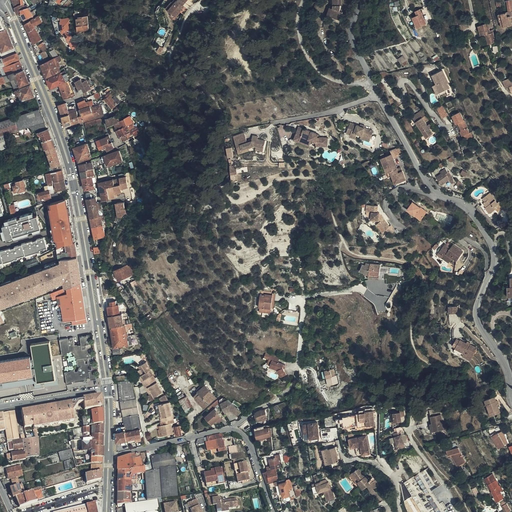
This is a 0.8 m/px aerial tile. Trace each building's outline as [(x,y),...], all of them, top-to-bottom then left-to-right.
[(22,0),(23,0),(17,4),(20,10),(24,9),(23,7),(26,5),(24,0),(22,0)] [(179,13),(186,2),(183,1),(179,0),(172,0),(168,7),(179,13)] [(331,4),(329,12),(340,15),(342,7),(339,6),(340,3),(340,2),(340,1),(340,0),(332,0),(332,4),(331,4)] [(501,24),(511,23),(511,0),(510,0),(511,10),(502,10),(501,8),(499,8),(499,18),(501,18),(501,24)] [(33,8),(30,3),(26,5),(23,7),(24,9),(25,13),(27,16),(34,12),(34,13),(36,13),(35,12),(33,8)] [(421,8),(415,10),(417,15),(412,16),(417,27),(428,23),(421,8)] [(89,12),(84,12),(84,13),(80,13),(78,13),(79,26),(89,26),(89,12)] [(40,14),(34,16),(35,22),(44,19),(41,13),(40,14)] [(72,27),(73,26),(71,13),(68,13),(68,16),(62,17),(63,21),(64,27),(67,35),(74,32),(72,27)] [(30,19),(27,21),(29,28),(36,24),(35,22),(34,16),(30,19)] [(488,20),(478,23),(481,34),(486,33),(488,41),(496,39),(493,28),(490,28),(488,20)] [(36,24),(29,28),(32,35),(40,30),(41,29),(39,27),(38,28),(36,24)] [(4,47),(15,42),(7,27),(0,29),(0,42),(2,42),(4,47)] [(40,30),(32,35),(34,40),(43,36),(40,30)] [(45,48),(47,47),(48,46),(45,39),(39,41),(43,49),(45,48)] [(0,54),(17,48),(15,42),(4,47),(0,48),(0,54)] [(0,62),(4,61),(20,55),(17,48),(0,54),(0,62)] [(48,74),(61,68),(60,66),(61,65),(59,59),(62,58),(59,52),(51,57),(49,58),(45,59),(43,61),(48,74)] [(8,70),(23,65),(20,56),(4,62),(7,70),(8,70)] [(10,75),(13,83),(29,77),(23,65),(8,70),(10,75)] [(448,80),(449,80),(444,69),(434,74),(438,83),(435,84),(439,95),(442,94),(441,92),(451,87),(449,83),(448,80)] [(0,78),(10,75),(8,70),(7,70),(0,72),(0,78)] [(60,81),(66,78),(63,71),(49,76),(52,84),(60,81)] [(80,92),(83,90),(89,88),(90,87),(86,78),(82,79),(81,76),(75,79),(80,92)] [(73,93),(66,78),(60,81),(65,96),(73,93)] [(18,99),(35,94),(30,81),(14,87),(18,99)] [(116,96),(112,90),(105,94),(112,104),(117,100),(115,97),(116,96)] [(74,120),(81,118),(79,113),(75,101),(70,104),(72,109),(70,110),(74,120)] [(63,112),(70,110),(68,102),(60,104),(63,112)] [(107,112),(106,105),(102,105),(101,102),(92,104),(93,108),(83,112),(79,113),(81,118),(87,117),(104,112),(104,113),(107,112)] [(93,108),(92,104),(92,103),(82,107),(83,112),(93,108)] [(442,117),(449,114),(444,104),(438,107),(442,117)] [(35,127),(47,123),(44,114),(43,114),(41,108),(40,109),(39,106),(24,111),(3,118),(0,118),(0,147),(5,147),(5,146),(7,143),(4,132),(29,123),(32,128),(35,127)] [(423,109),(419,111),(421,114),(415,118),(426,136),(433,132),(430,127),(432,126),(431,125),(433,124),(431,122),(428,124),(426,122),(430,119),(426,111),(425,111),(423,109)] [(66,123),(74,120),(70,110),(63,112),(66,123)] [(121,117),(118,111),(112,114),(107,114),(109,122),(116,119),(121,117)] [(133,119),(130,112),(121,117),(116,119),(117,122),(122,120),(124,123),(128,121),(132,119),(133,119)] [(463,136),(471,133),(461,112),(454,116),(458,124),(459,123),(463,131),(461,132),(463,136)] [(135,128),(132,119),(128,121),(131,127),(132,130),(129,132),(128,133),(127,134),(127,135),(131,133),(131,135),(135,132),(134,128),(135,128)] [(297,120),(294,126),(299,128),(296,134),(306,140),(309,135),(312,137),(313,141),(319,141),(319,138),(325,138),(324,132),(315,133),(313,131),(314,128),(297,120)] [(373,129),(365,126),(360,124),(350,120),(346,130),(350,131),(350,133),(355,135),(356,134),(360,135),(361,133),(370,136),(373,129)] [(131,127),(128,121),(124,123),(119,126),(121,132),(131,127)] [(42,138),(52,135),(48,125),(38,129),(41,138),(42,138)] [(132,130),(131,127),(121,132),(123,137),(127,135),(127,134),(128,133),(129,132),(132,130)] [(254,143),(257,143),(264,145),(266,138),(258,136),(259,133),(253,132),(253,136),(252,137),(248,139),(248,137),(246,129),(235,132),(239,149),(250,146),(249,144),(254,143)] [(106,145),(107,147),(107,148),(114,145),(113,141),(110,142),(108,134),(98,137),(101,146),(106,145)] [(54,143),(52,135),(42,138),(45,146),(46,145),(54,143)] [(76,151),(89,147),(87,140),(74,145),(76,151)] [(53,168),(61,166),(60,161),(55,144),(46,147),(53,168)] [(402,152),(400,144),(391,148),(392,151),(394,156),(402,152)] [(79,158),(91,154),(89,147),(76,151),(79,158)] [(108,162),(123,158),(121,148),(120,148),(102,153),(104,158),(107,157),(108,162)] [(395,161),(394,156),(392,151),(382,155),(387,170),(391,169),(394,177),(405,173),(402,164),(401,165),(399,160),(395,161)] [(94,163),(93,158),(80,161),(82,167),(94,165),(94,164),(94,163)] [(94,165),(82,167),(83,174),(96,172),(94,165)] [(54,178),(64,176),(62,168),(61,166),(53,168),(50,168),(52,178),(54,178)] [(446,185),(456,178),(452,171),(451,172),(449,168),(444,171),(445,174),(440,177),(446,185)] [(96,172),(83,174),(85,186),(96,184),(94,179),(97,178),(96,172)] [(24,181),(23,175),(16,177),(17,180),(13,182),(15,186),(18,186),(19,187),(25,186),(24,182),(24,181)] [(66,184),(64,176),(54,178),(56,187),(66,184)] [(108,184),(115,183),(114,176),(100,180),(101,186),(108,184)] [(110,195),(116,194),(115,190),(117,190),(115,183),(108,184),(110,195)] [(103,197),(110,195),(108,184),(101,186),(103,197)] [(49,186),(37,189),(39,194),(44,193),(45,195),(51,194),(49,186)] [(51,191),(52,198),(59,196),(57,189),(51,191)] [(88,202),(98,200),(96,193),(95,194),(90,190),(86,190),(88,202)] [(481,197),(484,201),(485,200),(488,204),(487,205),(491,210),(494,207),(496,210),(502,207),(503,207),(504,206),(504,205),(505,204),(500,198),(499,199),(491,190),(481,197)] [(68,207),(66,196),(43,202),(44,206),(51,204),(53,212),(68,207)] [(126,210),(125,199),(116,200),(118,214),(116,214),(116,216),(115,220),(118,221),(121,215),(122,215),(126,210)] [(103,205),(102,204),(101,200),(98,200),(88,202),(90,213),(100,211),(98,206),(103,205)] [(425,210),(412,200),(406,208),(420,218),(425,210)] [(485,200),(484,201),(482,202),(491,214),(496,210),(494,207),(491,210),(487,205),(488,204),(485,200)] [(382,232),(386,229),(389,226),(378,214),(378,212),(376,212),(376,205),(366,204),(366,211),(370,212),(370,219),(377,219),(379,221),(376,224),(382,232)] [(104,210),(100,211),(90,213),(92,221),(103,219),(102,218),(105,218),(104,210)] [(2,229),(4,239),(33,232),(42,230),(38,214),(34,215),(33,212),(20,215),(21,216),(5,219),(6,224),(3,224),(4,229),(2,229)] [(499,219),(502,225),(508,223),(505,216),(499,219)] [(93,228),(94,230),(101,228),(104,227),(103,219),(92,221),(93,228)] [(389,226),(386,229),(390,234),(394,230),(390,225),(389,226)] [(45,238),(0,250),(0,262),(48,249),(45,238)] [(68,254),(76,253),(74,239),(65,240),(64,240),(65,242),(66,242),(68,254)] [(57,256),(68,254),(66,242),(65,242),(64,240),(56,246),(57,256)] [(447,241),(441,249),(447,253),(445,256),(451,261),(454,256),(458,259),(466,250),(455,242),(453,245),(447,241)] [(78,264),(76,253),(68,254),(57,256),(59,267),(78,264)] [(374,264),(374,261),(369,261),(369,263),(361,260),(359,267),(362,269),(367,271),(367,273),(367,275),(378,277),(378,271),(379,265),(374,264)] [(120,263),(114,266),(119,276),(129,272),(125,262),(120,264),(120,263)] [(61,290),(52,293),(52,295),(60,294),(64,318),(71,317),(72,322),(87,319),(81,282),(61,290)] [(258,296),(260,296),(271,297),(269,288),(269,284),(265,284),(265,283),(257,284),(258,296)] [(108,312),(119,310),(117,300),(115,301),(114,297),(108,298),(109,302),(106,302),(108,312)] [(119,310),(108,312),(110,323),(123,321),(121,309),(119,310)] [(123,321),(110,323),(113,343),(130,340),(128,332),(127,332),(126,328),(125,328),(124,321),(123,321)] [(76,359),(92,355),(92,353),(90,353),(90,352),(92,352),(91,348),(90,348),(89,343),(90,343),(90,337),(80,339),(81,345),(78,345),(78,344),(74,345),(74,340),(64,341),(66,354),(66,353),(67,353),(68,352),(70,352),(74,355),(75,356),(76,357),(76,359)] [(474,353),(477,347),(472,341),(471,342),(467,339),(463,337),(463,339),(462,340),(461,340),(456,338),(453,342),(456,343),(455,347),(467,354),(469,350),(474,353)] [(287,365),(288,364),(286,364),(287,360),(281,358),(282,353),(267,350),(266,355),(271,356),(270,362),(273,362),(272,364),(281,366),(285,373),(290,370),(287,365)] [(32,355),(0,359),(0,386),(35,383),(32,355)] [(94,365),(92,355),(76,359),(77,359),(78,367),(81,366),(81,367),(80,368),(79,368),(78,369),(78,370),(77,372),(76,372),(74,372),(74,370),(71,370),(70,371),(68,372),(65,372),(67,385),(73,384),(72,382),(74,381),(75,382),(83,381),(83,382),(88,381),(87,377),(90,376),(90,378),(91,379),(91,380),(96,379),(95,370),(90,371),(92,371),(92,370),(93,369),(93,368),(92,367),(92,366),(91,366),(90,366),(94,365)] [(142,376),(151,371),(152,370),(145,358),(137,362),(138,366),(141,370),(139,371),(142,376)] [(142,381),(153,374),(151,371),(142,376),(140,378),(142,381)] [(161,388),(153,374),(142,381),(144,385),(147,383),(150,389),(153,393),(161,388)] [(119,397),(134,396),(133,387),(131,376),(116,377),(118,397),(119,397)] [(198,384),(195,386),(196,387),(192,390),(195,394),(204,405),(215,394),(204,381),(199,385),(198,384)] [(82,397),(80,397),(80,403),(84,402),(85,409),(102,406),(101,393),(82,395),(82,397)] [(180,398),(186,411),(195,407),(189,394),(180,398)] [(493,400),(494,399),(492,394),(482,398),(484,402),(488,411),(493,409),(494,412),(496,411),(495,402),(494,402),(493,400)] [(125,427),(139,425),(138,420),(136,410),(137,410),(134,396),(119,397),(121,408),(124,422),(125,427)] [(80,397),(37,407),(38,421),(38,427),(75,420),(73,411),(79,403),(80,403),(80,397)] [(161,418),(173,415),(169,397),(158,400),(160,407),(161,413),(160,414),(161,418)] [(220,401),(225,410),(231,408),(238,414),(242,410),(239,407),(228,398),(220,401)] [(274,405),(275,412),(284,411),(283,403),(274,405)] [(205,414),(212,421),(220,413),(217,410),(218,409),(214,405),(205,414)] [(395,418),(397,418),(402,418),(402,413),(406,413),(406,405),(402,405),(402,409),(395,409),(395,418)] [(37,407),(21,411),(25,428),(33,426),(33,429),(34,432),(35,431),(35,432),(37,432),(36,427),(38,427),(38,421),(37,407)] [(366,409),(362,409),(361,411),(361,415),(362,423),(375,421),(373,407),(366,407),(366,409)] [(268,416),(266,408),(257,411),(260,419),(268,416)] [(83,427),(89,426),(89,424),(92,424),(103,422),(102,409),(92,410),(92,414),(82,416),(83,427)] [(0,428),(5,428),(8,441),(19,439),(14,410),(0,412),(0,428)] [(429,422),(430,429),(440,427),(438,411),(427,413),(429,422)] [(220,413),(212,421),(213,423),(222,415),(220,413)] [(162,432),(172,430),(171,423),(170,419),(174,419),(173,415),(161,418),(159,418),(160,422),(159,422),(162,432)] [(320,418),(309,420),(309,429),(312,429),(312,435),(321,435),(320,418)] [(116,431),(124,430),(124,428),(125,427),(124,422),(115,423),(116,431)] [(180,422),(176,423),(173,423),(174,432),(182,431),(180,422)] [(263,425),(262,422),(255,423),(256,435),(270,432),(269,424),(263,425)] [(90,435),(103,434),(103,424),(92,426),(90,435)] [(124,430),(125,436),(127,436),(128,439),(141,437),(139,425),(125,427),(124,428),(124,430)] [(84,438),(85,441),(97,442),(97,446),(102,446),(103,434),(90,435),(90,436),(88,436),(89,426),(83,427),(76,429),(78,436),(84,435),(84,438)] [(404,444),(403,438),(402,432),(401,428),(393,429),(395,439),(396,445),(404,444)] [(499,430),(505,443),(509,441),(503,428),(499,430)] [(117,438),(125,436),(124,430),(116,431),(117,438)] [(499,446),(505,443),(499,430),(496,431),(495,431),(492,432),(499,446)] [(366,431),(349,434),(351,443),(360,441),(361,447),(369,445),(366,431)] [(221,435),(206,438),(207,443),(204,443),(206,450),(212,448),(213,450),(217,449),(217,451),(224,449),(221,435)] [(26,457),(39,456),(40,456),(39,437),(38,436),(36,437),(27,438),(25,438),(23,439),(26,457)] [(13,460),(26,458),(26,457),(23,439),(21,439),(19,439),(8,441),(9,449),(19,448),(19,452),(12,453),(13,456),(13,460)] [(91,450),(91,462),(92,462),(102,462),(102,446),(97,446),(97,442),(85,441),(84,441),(84,451),(91,450)] [(230,457),(244,454),(239,446),(232,447),(231,442),(227,443),(230,457)] [(330,444),(330,443),(325,444),(329,460),(341,457),(338,443),(330,444)] [(464,460),(458,445),(446,448),(447,453),(450,452),(455,464),(464,460)] [(145,448),(116,455),(116,467),(129,468),(129,466),(143,464),(143,469),(144,481),(145,486),(145,492),(146,494),(146,497),(156,496),(161,495),(158,467),(154,468),(151,453),(150,451),(146,452),(145,448)] [(158,467),(163,466),(170,464),(167,450),(155,452),(158,466),(158,467)] [(267,465),(262,465),(266,480),(277,477),(276,471),(277,470),(276,464),(275,464),(274,457),(271,458),(271,460),(272,464),(267,465)] [(65,469),(73,467),(71,459),(64,461),(65,469)] [(249,477),(247,469),(246,464),(245,459),(233,461),(234,467),(235,467),(237,479),(249,477)] [(361,487),(370,480),(376,476),(373,472),(369,475),(364,468),(363,469),(358,463),(347,471),(353,480),(355,479),(361,487)] [(9,479),(23,475),(21,465),(20,465),(20,464),(18,464),(18,466),(7,468),(9,479)] [(166,495),(177,494),(174,464),(170,464),(163,466),(166,495)] [(220,464),(214,466),(214,468),(210,469),(203,471),(206,481),(223,477),(220,464)] [(129,468),(116,467),(116,477),(128,477),(130,477),(130,471),(129,468)] [(100,479),(101,470),(93,472),(87,474),(87,476),(86,481),(86,484),(100,479)] [(287,478),(280,480),(282,493),(290,492),(290,493),(293,493),(289,473),(286,474),(287,478)] [(376,476),(370,480),(375,486),(380,482),(376,476)] [(128,477),(116,477),(115,489),(128,489),(128,477)] [(324,486),(329,485),(328,479),(330,479),(329,477),(327,477),(327,478),(316,481),(311,483),(313,489),(324,486)] [(500,497),(496,490),(494,492),(489,480),(493,478),(493,477),(484,482),(492,495),(495,494),(497,499),(500,497)] [(494,492),(496,490),(499,489),(496,483),(493,478),(489,480),(494,492)] [(20,484),(10,487),(13,497),(15,496),(17,496),(19,495),(18,491),(22,490),(20,484)] [(333,495),(331,485),(329,485),(324,486),(327,496),(333,495)] [(128,489),(115,489),(115,498),(128,496),(128,489)] [(17,496),(21,506),(35,501),(32,492),(23,494),(19,495),(17,496)] [(64,505),(73,503),(70,494),(61,496),(62,497),(64,505)] [(218,498),(217,494),(210,495),(211,502),(213,502),(214,507),(226,505),(238,503),(237,497),(234,497),(234,495),(221,497),(218,498)] [(91,501),(51,509),(51,511),(77,511),(84,510),(84,511),(95,511),(93,501),(91,501)] [(178,511),(176,501),(163,504),(164,511),(178,511)] [(202,511),(203,501),(190,501),(189,511),(202,511)] [(505,511),(506,511),(511,510),(507,502),(502,505),(505,511)]
